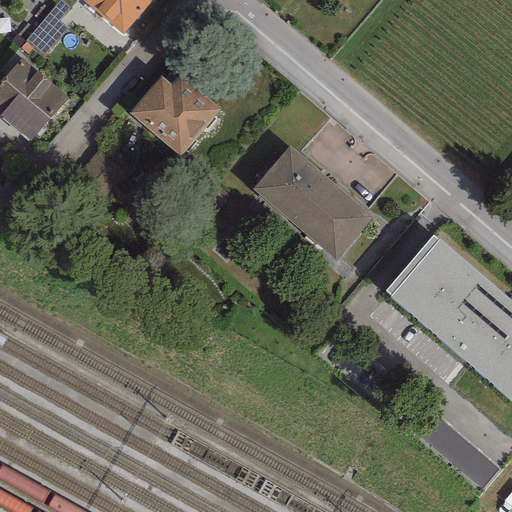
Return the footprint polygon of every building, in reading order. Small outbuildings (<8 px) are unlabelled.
[(69,7),(60,0),(59,0),(26,40),(45,56),(68,29),(58,21),(69,7)] [(81,0),(122,36),(153,0),(81,0)] [(21,58),(0,82),(0,116),(29,142),(67,98),(21,58)] [(160,77),(129,113),(179,156),(219,110),(179,75),(170,85),(160,77)] [(289,145),(251,189),(335,260),(373,216),(289,145)] [(511,399),(511,301),(439,239),(438,241),(432,236),(385,291),(390,295),(389,297),(510,400),(511,399)] [(437,410),(420,429),(477,481),(495,462),(437,410)]
